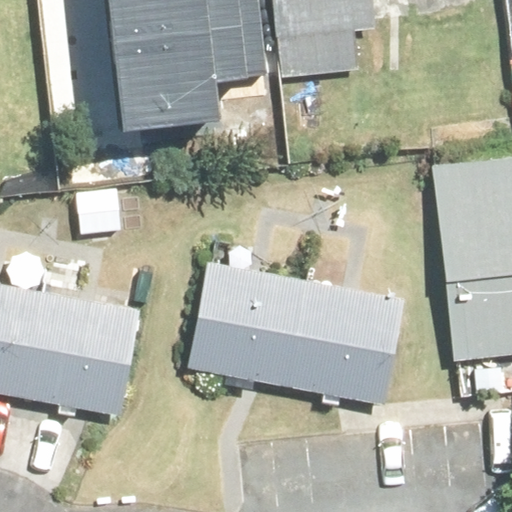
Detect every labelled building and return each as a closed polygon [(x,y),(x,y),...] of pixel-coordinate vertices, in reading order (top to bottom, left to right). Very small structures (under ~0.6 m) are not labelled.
[(241,0),(178,0),(183,50),(245,45),(241,0)] [(359,0),(257,0),(270,89),(349,78),(343,36),(364,32),(359,0)] [(92,45),(29,54),(37,119),(101,110),(92,45)] [(511,151),(417,163),(442,365),(511,356),(511,151)] [(127,186),(64,188),(66,244),(129,241),(127,186)] [(194,261),(174,363),(373,402),(393,300),(194,261)] [(0,286),(0,392),(107,414),(127,311),(0,286)]
